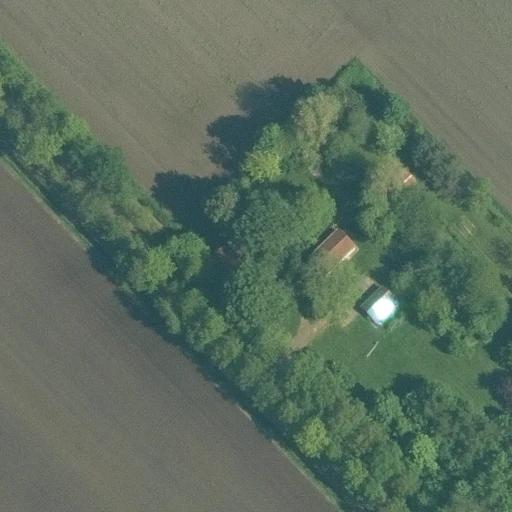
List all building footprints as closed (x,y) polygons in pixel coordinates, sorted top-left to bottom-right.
[(413,193),(421,185),(408,172),(400,180),(413,193)] [(341,267),(358,250),(340,232),(323,249),(341,267)] [(240,304),(264,281),(231,247),(212,267),(216,271),(212,275),(240,304)] [(325,250),(313,257),(325,277),(337,269),(325,250)] [(376,292),(352,315),(369,333),(393,310),(376,292)]
